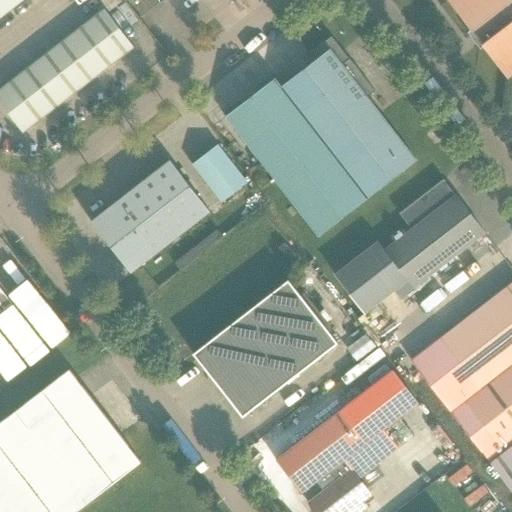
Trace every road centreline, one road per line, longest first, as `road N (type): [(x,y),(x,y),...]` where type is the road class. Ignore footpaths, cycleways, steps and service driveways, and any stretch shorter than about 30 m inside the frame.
road 1 (unclassified): [(247,511),(17,212)]
road 2 (unclassified): [(17,212),(285,0)]
road 3 (unclassified): [(511,173),(379,0)]
